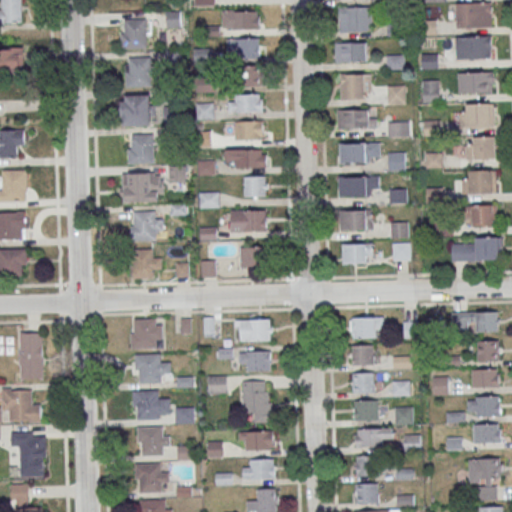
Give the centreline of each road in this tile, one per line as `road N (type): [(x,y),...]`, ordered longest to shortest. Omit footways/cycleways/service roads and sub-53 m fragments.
road 1 (tertiary): [(86,511),(68,0)]
road 2 (residential): [(315,511),(298,0)]
road 3 (residential): [(511,287),(0,303)]
